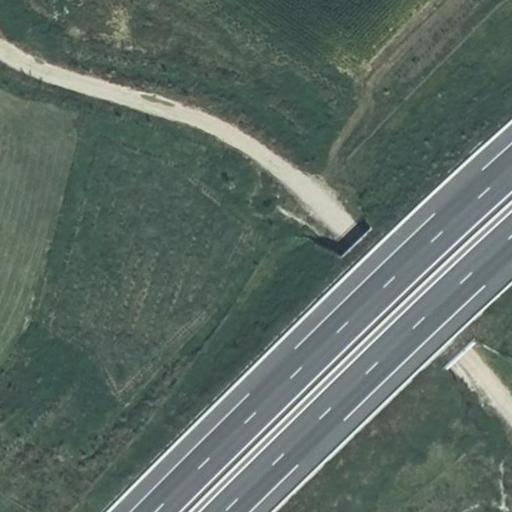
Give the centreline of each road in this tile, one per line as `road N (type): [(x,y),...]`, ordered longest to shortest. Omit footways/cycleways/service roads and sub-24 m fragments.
road 1 (track): [(511,407),(358,226),(268,152),(212,123),(24,73),(0,59)]
road 2 (motorway): [(511,169),(148,511)]
road 3 (motorway): [(224,511),(511,236)]
